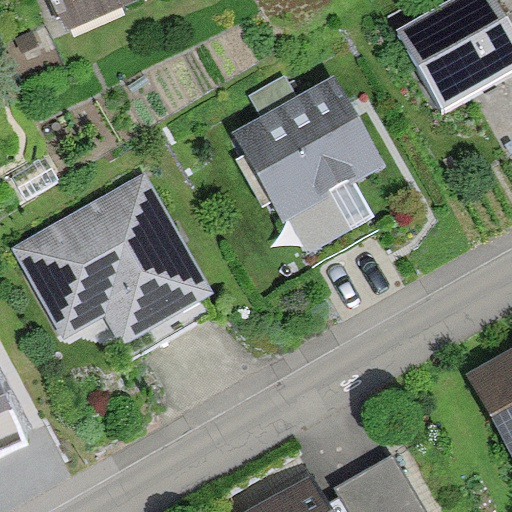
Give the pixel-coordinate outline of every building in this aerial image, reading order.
[(151,0),(49,0),(67,38),(151,0)] [(459,0),(397,35),(444,117),(511,78),(511,33),(507,25),(492,0),(459,0)] [(334,82),(232,141),(283,228),(384,170),(349,110),(334,82)] [(511,119),(511,101),(503,108),(511,119)] [(145,175),(10,253),(63,344),(105,320),(122,349),(148,334),(215,296),(145,175)] [(511,353),(466,380),(511,461),(511,353)] [(0,403),(16,396),(0,365),(0,403)] [(421,511),(393,462),(338,493),(348,511),(421,511)] [(270,503),(254,511),(328,511),(309,480),(270,503)]
